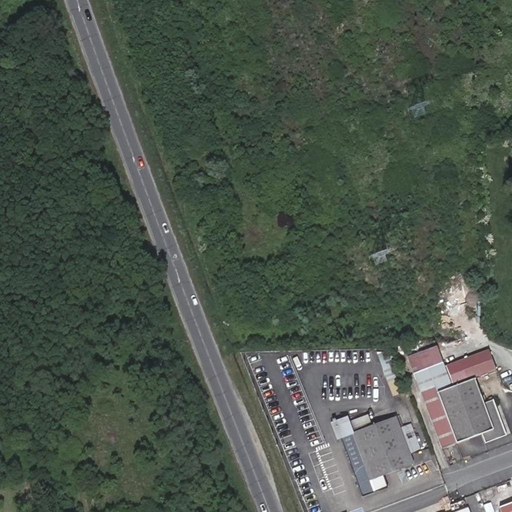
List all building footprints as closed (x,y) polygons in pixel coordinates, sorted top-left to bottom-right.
[(314,142),(311,136),(304,138),(307,145),(314,142)] [(483,444),(504,436),(491,400),(481,403),(472,378),(450,386),(449,385),(494,369),(486,349),(442,365),(435,344),(407,354),(441,448),(479,434),(483,444)] [(391,361),(386,350),(382,350),(376,350),(371,352),(386,394),(401,389),(391,361)] [(394,425),(391,417),(368,425),(364,413),(345,420),(344,415),(327,421),(333,438),(336,437),(358,496),(384,486),(380,474),(408,463),(403,452),(394,425)] [(405,421),(394,425),(403,452),(415,448),(405,421)] [(340,477),(329,480),(332,488),(342,485),(340,477)] [(511,511),(511,496),(494,503),(496,511),(511,511)]
